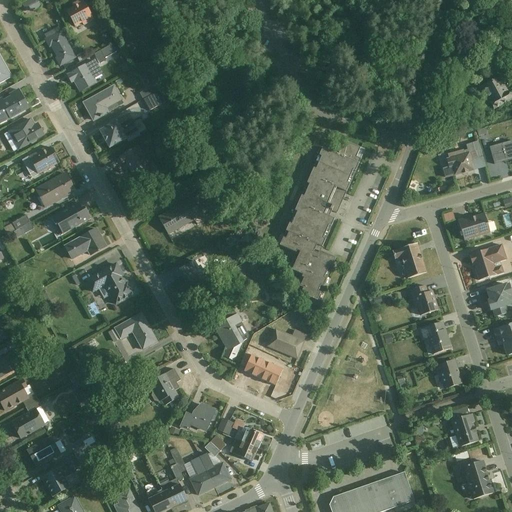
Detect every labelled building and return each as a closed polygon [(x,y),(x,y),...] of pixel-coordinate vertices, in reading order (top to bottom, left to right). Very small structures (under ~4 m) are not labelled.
[(36,0),(28,4),(32,13),(47,5),(44,0),(36,0)] [(76,28),(94,18),(84,1),(66,12),(76,28)] [(62,68),(78,60),(61,28),(45,37),(62,68)] [(112,34),(105,37),(111,47),(117,44),(112,34)] [(136,41),(130,44),(134,52),(139,49),(136,41)] [(119,46),(102,52),(105,61),(122,55),(119,46)] [(0,82),(12,76),(0,52),(0,82)] [(78,94),(97,84),(87,65),(68,75),(78,94)] [(154,70),(146,73),(153,88),(160,85),(154,70)] [(491,114),(511,103),(511,94),(503,77),(479,89),(491,114)] [(157,112),(174,102),(164,83),(146,93),(157,112)] [(123,101),(115,87),(84,104),(95,123),(108,116),(106,111),(123,101)] [(0,124),(31,108),(21,90),(0,101),(0,124)] [(21,149),(46,135),(35,116),(10,130),(21,149)] [(99,132),(109,149),(127,140),(126,139),(138,132),(129,116),(117,123),(117,122),(99,132)] [(286,231),(318,246),(324,248),(337,220),(328,216),(329,213),(339,189),(348,192),(366,151),(342,141),(337,152),(323,145),(286,231)] [(124,155),(141,186),(156,177),(149,164),(153,162),(143,145),(124,155)] [(33,181),(62,166),(52,146),(23,161),(33,181)] [(445,177),(474,170),(469,149),(447,154),(450,166),(442,168),(445,177)] [(45,208),(78,192),(67,171),(35,188),(45,208)] [(192,222),(206,214),(196,196),(159,217),(169,235),(192,222)] [(63,236),(92,219),(81,200),(52,218),(63,236)] [(465,240),(491,231),(484,213),(459,221),(465,240)] [(27,236),(40,229),(33,216),(20,223),(27,236)] [(91,257),(109,247),(98,227),(65,245),(73,260),(88,252),(91,257)] [(316,251),(318,246),(286,231),(280,244),(301,253),(294,270),(306,276),(302,285),(305,287),(303,293),(319,300),(337,258),(321,251),(321,253),(316,251)] [(409,278),(429,272),(419,243),(394,252),(397,261),(403,259),(409,278)] [(506,260),(501,244),(470,254),(478,280),(505,272),(503,266),(495,268),(494,264),(506,260)] [(200,260),(180,271),(190,289),(210,278),(200,260)] [(111,308),(136,296),(119,262),(86,279),(94,294),(102,290),(111,308)] [(421,315),(439,310),(432,283),(410,289),(416,308),(419,307),(421,315)] [(492,312),(511,305),(511,287),(510,283),(486,291),(492,312)] [(142,351),(159,343),(143,313),(116,327),(122,340),(133,334),(142,351)] [(228,353),(252,341),(239,314),(215,326),(228,353)] [(433,354),(453,348),(445,322),(421,329),(424,341),(429,340),(433,354)] [(507,358),(511,356),(511,324),(497,330),(507,358)] [(296,360),(305,341),(276,328),(267,346),(296,360)] [(277,386),(286,365),(254,351),(245,372),(277,386)] [(0,378),(19,368),(10,352),(0,357),(0,378)] [(446,390),(464,384),(457,360),(438,366),(446,390)] [(149,384),(163,408),(188,394),(174,370),(149,384)] [(411,381),(405,383),(407,390),(413,388),(411,381)] [(0,400),(6,412),(30,399),(21,383),(0,393),(0,400)] [(85,403),(91,401),(88,389),(81,391),(85,403)] [(183,425),(211,436),(221,410),(192,399),(183,425)] [(21,439),(47,426),(38,409),(12,423),(21,439)] [(459,446),(480,440),(473,414),(452,419),(459,446)] [(218,427),(230,433),(234,424),(221,419),(218,427)] [(242,426),(236,439),(259,448),(264,435),(242,426)] [(37,469),(63,454),(52,436),(27,450),(37,469)] [(231,454),(253,463),(259,448),(236,439),(231,454)] [(97,453),(90,442),(76,451),(82,462),(97,453)] [(215,488),(232,480),(221,457),(204,465),(215,488)] [(470,502),(496,493),(485,459),(459,467),(470,502)] [(78,472),(72,462),(43,478),(54,497),(71,488),(66,478),(78,472)] [(215,488),(204,465),(189,472),(200,495),(215,488)] [(385,511),(395,509),(416,502),(406,473),(335,498),(331,506),(333,511),(385,511)] [(172,509),(189,500),(177,477),(160,485),(172,509)] [(165,511),(172,509),(160,485),(146,492),(156,511),(165,511)] [(118,511),(141,511),(131,490),(112,498),(118,511)] [(63,511),(84,511),(76,496),(59,505),(63,511)] [(258,511),(273,511),(270,502),(256,507),(258,511)] [(416,502),(395,509),(396,511),(409,511),(419,509),(416,502)]
